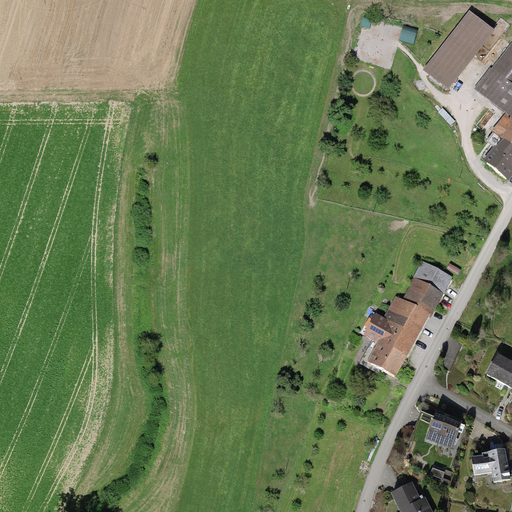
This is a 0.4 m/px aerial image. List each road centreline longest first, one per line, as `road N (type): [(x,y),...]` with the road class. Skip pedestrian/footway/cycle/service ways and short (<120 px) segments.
road 1 (residential): [(418,379),(511,206)]
road 2 (residential): [(364,511),(418,379)]
